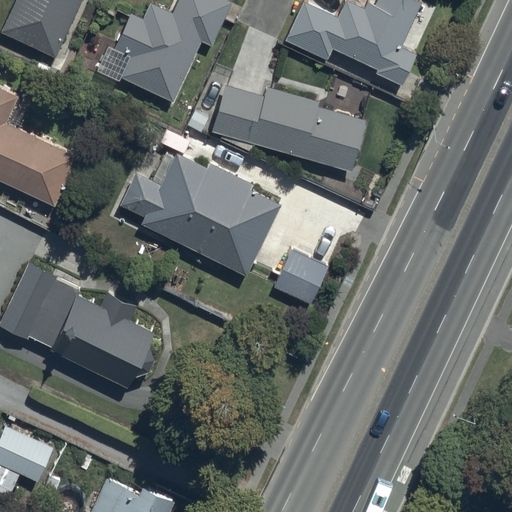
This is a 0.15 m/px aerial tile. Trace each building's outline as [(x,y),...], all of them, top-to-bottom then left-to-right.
[(14,0),(0,29),(53,54),(79,0),(14,0)] [(129,52),(119,73),(173,99),(202,38),(211,43),(230,0),(174,0),(171,9),(150,0),(143,16),(130,10),(114,45),(129,52)] [(305,0),(300,0),(285,37),(326,56),(331,45),(376,65),(374,69),(401,81),(415,48),(400,42),(418,0),(373,0),(372,0),(363,0),(362,3),(354,0),(342,0),(336,14),(305,0)] [(262,91),(224,80),(212,128),(221,131),(220,135),(251,149),(253,140),(267,143),(263,158),(279,162),(282,148),(352,166),(365,116),(316,104),(319,94),(265,80),(262,91)] [(77,152),(5,118),(17,92),(0,84),(0,177),(54,202),(77,152)] [(144,214),(141,220),(246,272),(281,202),(249,186),(251,181),(205,158),(202,163),(174,149),(159,179),(134,167),(117,201),(144,214)] [(328,261),(290,244),(273,284),(310,300),(328,261)] [(82,287),(31,260),(1,318),(129,384),(159,327),(133,313),(140,301),(109,286),(101,302),(80,292),(82,287)] [(3,421),(0,429),(0,511),(19,469),(37,477),(52,442),(3,421)] [(87,511),(166,511),(174,497),(111,466),(87,511)]
